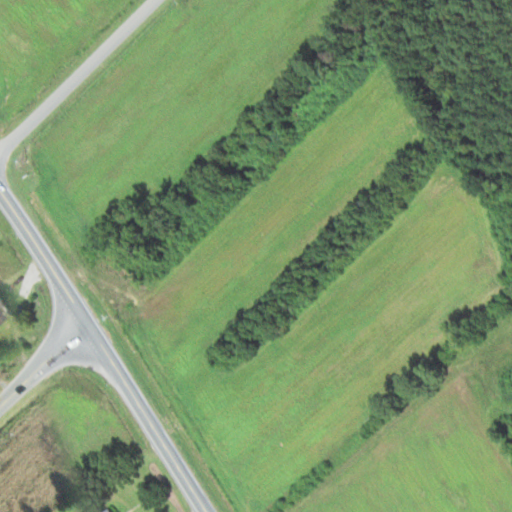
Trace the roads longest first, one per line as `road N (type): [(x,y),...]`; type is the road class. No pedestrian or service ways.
road 1 (primary): [(209,511),(0,187)]
road 2 (residential): [(0,171),(146,0)]
road 3 (residential): [(0,403),(86,316)]
